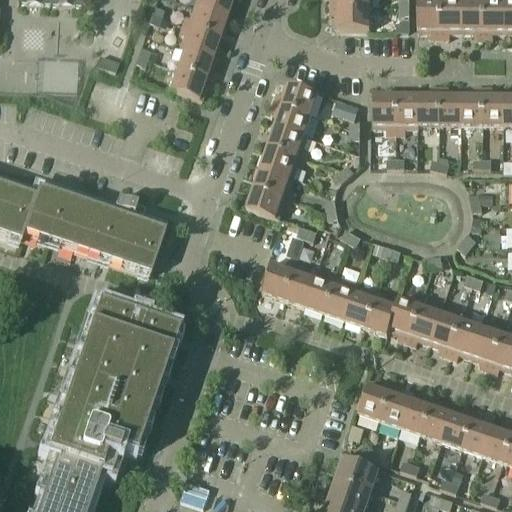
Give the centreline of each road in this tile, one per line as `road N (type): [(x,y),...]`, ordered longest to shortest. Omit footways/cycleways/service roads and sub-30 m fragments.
road 1 (residential): [(159,511),(153,507),(215,319),(187,264),(201,202)]
road 2 (residential): [(201,202),(0,132)]
road 3 (residential): [(201,202),(262,40)]
road 4 (residential): [(262,40),(337,66),(404,66)]
